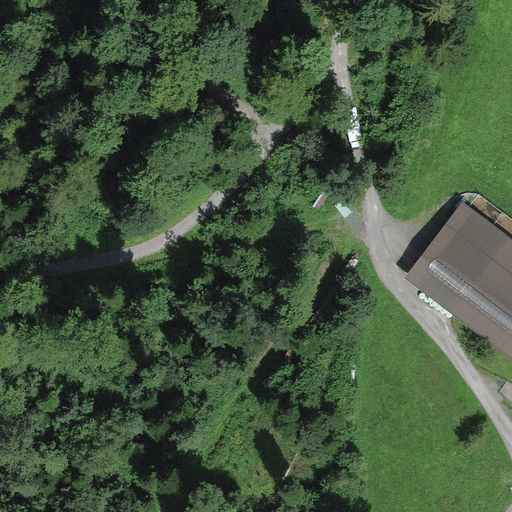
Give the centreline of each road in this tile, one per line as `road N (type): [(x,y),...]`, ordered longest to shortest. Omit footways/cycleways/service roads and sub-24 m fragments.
road 1 (track): [(0,288),(175,240),(336,66),(342,0)]
road 2 (track): [(336,66),(376,220),(511,434)]
road 3 (track): [(111,0),(274,132),(358,162)]
road 4 (track): [(376,220),(175,240)]
